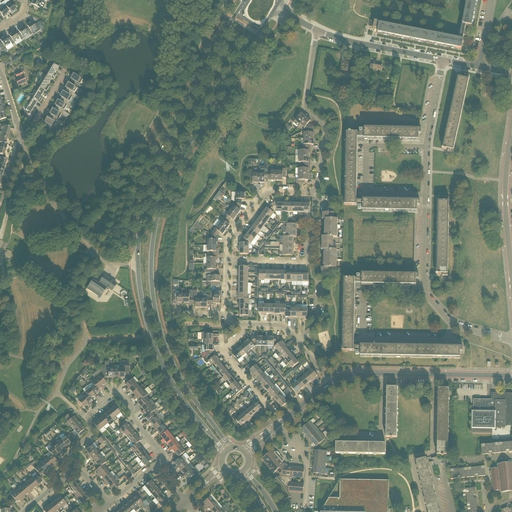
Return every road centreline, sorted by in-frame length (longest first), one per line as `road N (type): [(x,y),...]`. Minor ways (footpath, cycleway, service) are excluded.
road 1 (tertiary): [(239,8),(163,143),(145,193),(137,262),(157,353),(224,453)]
road 2 (tertiary): [(231,448),(166,350),(150,262),(179,159),(263,26)]
road 3 (residential): [(453,323),(444,339),(363,337),(363,291),(424,291)]
road 4 (residential): [(77,465),(67,453),(90,433),(88,415),(121,394),(162,455),(156,467)]
road 5 (unclassified): [(330,381),(357,373),(511,376)]
road 6 (residential): [(426,195),(364,194),(365,146),(426,147)]
road 7 (residential): [(314,192),(322,134),(305,107),(314,29)]
road 8 (residential): [(66,70),(22,139),(0,72)]
road 9 (unclassified): [(511,281),(510,136)]
road 10 (unclassified): [(442,60),(314,29)]
road 11 (residential): [(280,422),(221,349),(250,325)]
road 12 (residential): [(227,259),(227,238),(264,191),(314,192)]
